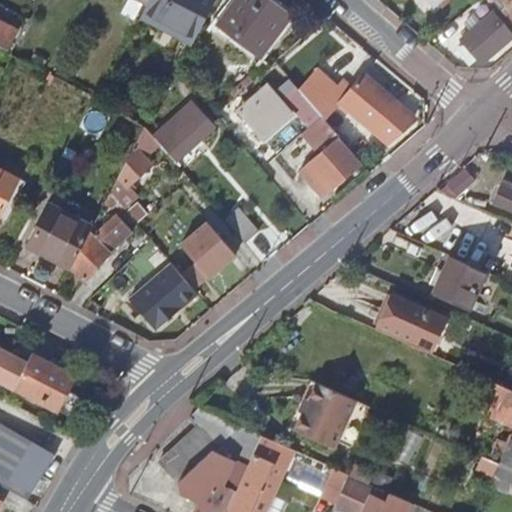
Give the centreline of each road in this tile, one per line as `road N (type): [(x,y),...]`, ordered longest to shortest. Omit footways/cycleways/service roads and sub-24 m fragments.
road 1 (secondary): [(175,379),(481,114)]
road 2 (residential): [(0,288),(175,379)]
road 3 (residential): [(342,0),(481,114)]
road 4 (secondary): [(75,493),(121,431),(175,379)]
